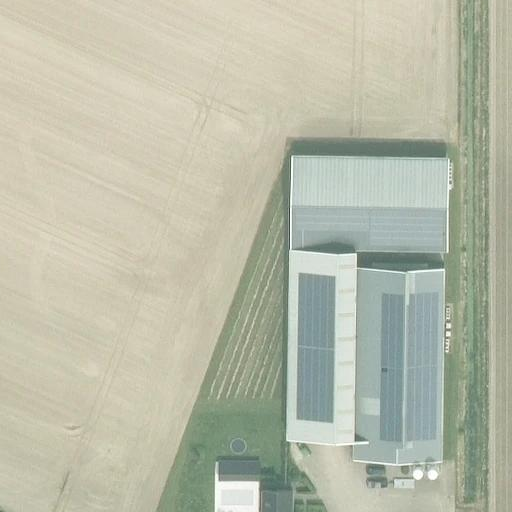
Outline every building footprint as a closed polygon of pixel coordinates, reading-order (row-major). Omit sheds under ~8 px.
[(357,247),(449,249),(450,155),(293,152),(291,246),(357,247)] [(357,247),(291,246),(287,437),(354,438),(357,265),(357,247)] [(354,457),(441,458),(444,266),(357,265),(354,438),(354,457)] [(259,461),(219,460),(219,480),(259,481),(259,461)] [(293,511),(293,490),(264,489),(263,511),(293,511)]
